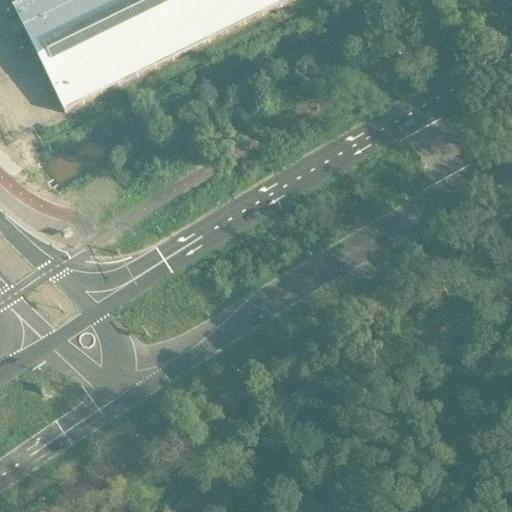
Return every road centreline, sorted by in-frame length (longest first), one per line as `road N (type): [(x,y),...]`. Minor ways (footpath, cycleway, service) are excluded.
road 1 (trunk): [(511,64),(298,185),(98,315)]
road 2 (trunk): [(120,390),(294,277),(511,161)]
road 3 (unclassified): [(198,511),(511,311)]
road 4 (trunk): [(0,474),(120,390)]
road 5 (unclassified): [(98,315),(0,222)]
